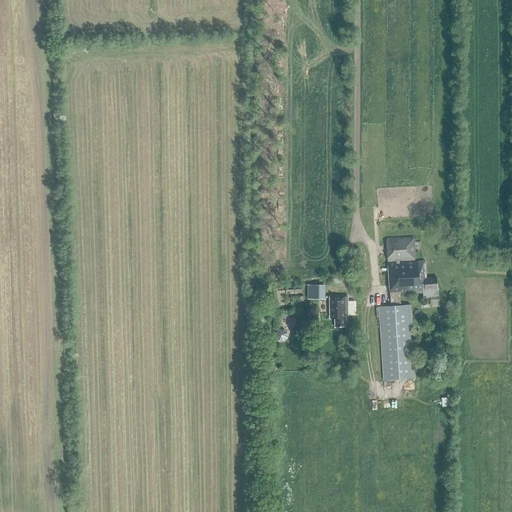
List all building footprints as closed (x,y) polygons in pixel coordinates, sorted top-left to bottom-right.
[(386,239),(388,261),(414,260),(413,237),(386,239)] [(378,307),(383,381),(414,379),(410,305),(402,306),(401,294),(423,293),(423,297),(438,296),(437,278),(426,279),(426,262),(388,264),(390,307),(378,307)] [(324,290),(307,291),(307,305),(325,304),(324,290)] [(330,317),(334,317),(335,329),(345,328),(345,316),(347,316),(347,297),(329,298),(330,317)] [(287,335),(285,331),(279,331),(276,334),(277,339),(279,342),(284,342),(287,339),(287,335)]
